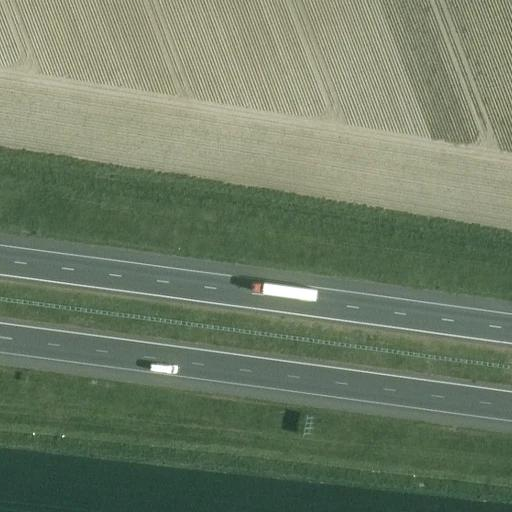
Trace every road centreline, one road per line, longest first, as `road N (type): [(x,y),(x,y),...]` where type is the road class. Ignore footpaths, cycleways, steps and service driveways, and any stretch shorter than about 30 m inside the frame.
road 1 (motorway): [(0,338),(511,409)]
road 2 (motorway): [(511,332),(0,265)]
